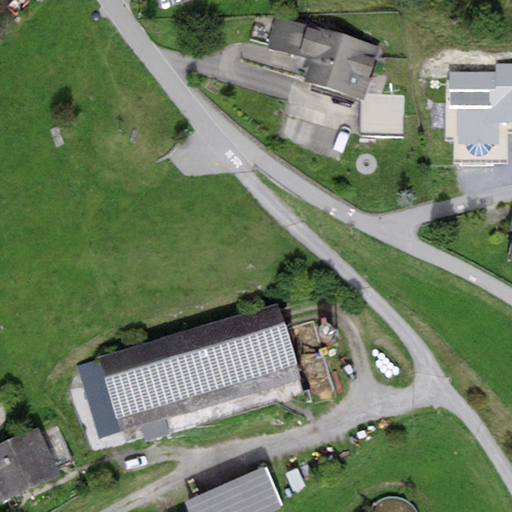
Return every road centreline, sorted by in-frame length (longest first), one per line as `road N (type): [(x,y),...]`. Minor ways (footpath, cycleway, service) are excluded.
road 1 (track): [(205,118),(241,175),(380,308),(511,484)]
road 2 (residential): [(107,0),(205,118),(292,184),(378,234)]
road 3 (track): [(121,511),(442,386)]
road 4 (residential): [(378,234),(511,302)]
road 5 (residential): [(378,234),(511,206)]
